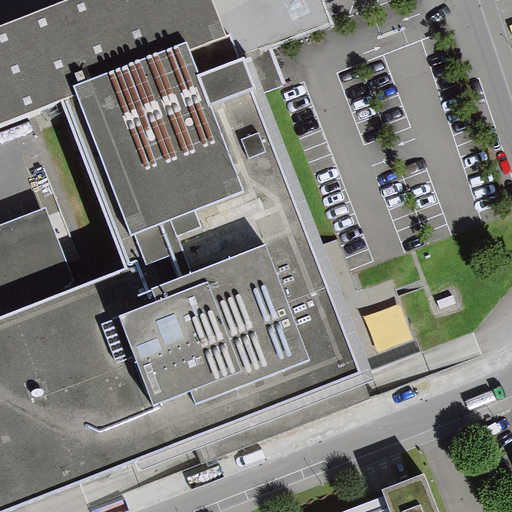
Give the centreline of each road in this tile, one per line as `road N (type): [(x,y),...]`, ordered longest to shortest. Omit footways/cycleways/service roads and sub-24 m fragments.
road 1 (residential): [(511,377),(170,511)]
road 2 (residential): [(460,0),(511,152)]
